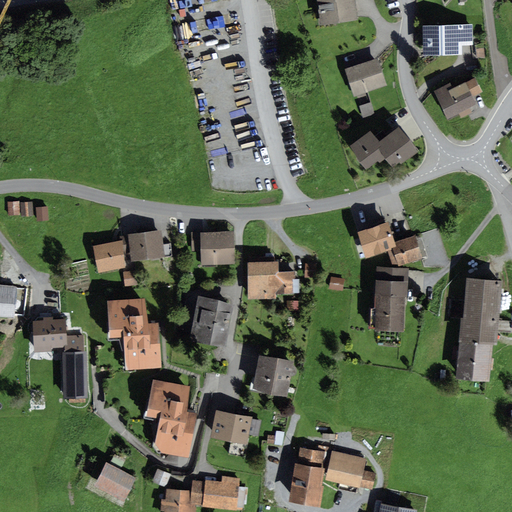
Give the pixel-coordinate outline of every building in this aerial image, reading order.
[(316,0),(321,25),(358,19),(355,0),(316,0)] [(472,23),(421,24),(422,55),(462,54),(462,45),(473,45),(472,23)] [(345,69),(354,97),(388,85),(378,58),(345,69)] [(450,83),(434,91),(447,118),(458,113),(461,118),(472,112),(469,107),(477,104),(473,96),(482,92),(475,77),(452,88),(450,83)] [(371,102),(359,106),(363,118),(375,114),(371,102)] [(418,151),(399,126),(388,134),(384,128),(375,134),(371,129),(349,146),(366,169),(378,160),(380,162),(385,158),(392,167),(399,162),(401,164),(418,151)] [(19,201),(7,202),(8,215),(20,215),(19,201)] [(32,202),(20,202),(21,216),(33,216),(32,202)] [(48,206),(36,207),(37,221),(49,220),(48,206)] [(388,221),(357,231),(366,257),(387,250),(396,247),(395,242),(388,221)] [(161,230),(128,234),(131,261),(164,257),(163,244),(161,230)] [(234,231),(200,232),(201,264),(235,263),(234,231)] [(398,264),(398,266),(423,258),(415,235),(395,242),(396,247),(387,250),(392,264),(398,264)] [(98,272),(126,267),(121,240),(93,246),(98,272)] [(171,243),(163,244),(164,257),(173,256),(171,243)] [(249,261),(247,261),(248,298),(275,298),(274,293),(298,292),(298,279),(295,279),(295,271),(278,272),(278,261),(275,261),(274,256),(249,257),(249,261)] [(316,264),(305,263),(305,276),(315,277),(316,264)] [(408,298),(409,268),(377,267),(375,309),(371,309),(370,327),(375,327),(375,330),(404,331),(405,298),(408,298)] [(133,271),(123,272),(124,286),(135,285),(133,271)] [(331,276),(329,289),(342,291),(344,279),(331,276)] [(496,345),(502,280),(466,277),(464,300),(450,298),(449,318),(462,319),(459,341),(492,344),(496,345)] [(0,317),(31,319),(33,288),(0,285),(0,317)] [(189,340),(223,347),(234,305),(199,295),(189,340)] [(145,298),(107,301),(110,337),(123,336),(126,370),(161,367),(158,323),(148,324),(145,298)] [(288,308),(298,308),(298,299),(289,299),(288,308)] [(43,320),(32,321),(34,352),(51,351),(51,348),(64,347),(64,344),(66,344),(66,336),(65,319),(53,320),(53,317),(43,318),(43,320)] [(64,344),(64,347),(64,351),(62,352),(63,398),(69,398),(69,402),(85,402),(85,397),(87,397),(86,352),(83,352),(83,335),(66,336),(66,344),(64,344)] [(492,344),(459,341),(458,350),(456,350),(455,364),(457,365),(455,379),(489,382),(490,370),(492,370),(494,358),(491,358),(492,344)] [(293,361),(259,355),(252,389),(287,395),(293,361)] [(191,385),(152,378),(145,415),(160,418),(155,443),(161,452),(188,457),(196,414),(187,412),(191,385)] [(252,417),(216,410),(211,437),(231,441),(228,453),(245,456),(249,435),(258,436),(261,420),(252,419),(252,417)] [(283,444),(284,429),(276,429),(275,443),(283,444)] [(275,435),(267,435),(267,443),(274,444),(275,435)] [(288,501),(320,507),(324,486),(322,485),(324,468),(327,469),(331,452),(299,447),(297,463),(295,462),(288,501)] [(367,458),(331,450),(331,452),(327,469),(325,480),(359,488),(360,486),(372,489),(376,473),(364,470),(367,458)] [(94,485),(124,501),(137,477),(106,461),(94,485)] [(157,468),(152,481),(165,487),(170,474),(157,468)] [(190,504),(194,504),(202,505),(202,506),(237,510),(237,507),(245,508),(247,486),(240,486),(241,478),(222,476),(222,481),(206,479),(206,482),(192,481),(191,490),(190,504)] [(165,511),(164,511),(195,511),(196,507),(194,506),(194,504),(190,504),(191,490),(174,489),(175,486),(167,485),(166,500),(161,499),(161,511),(165,511)] [(416,511),(418,506),(381,498),(377,511),(416,511)]
